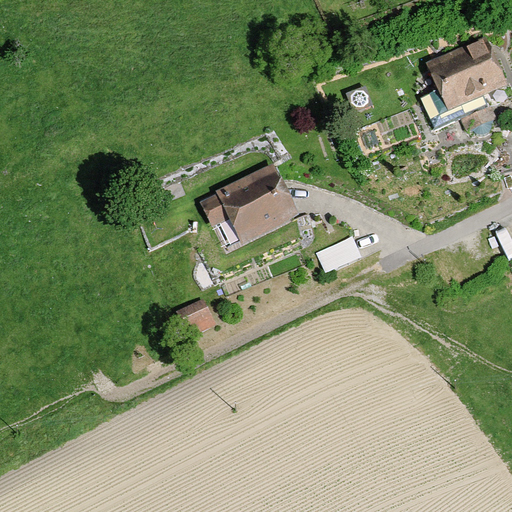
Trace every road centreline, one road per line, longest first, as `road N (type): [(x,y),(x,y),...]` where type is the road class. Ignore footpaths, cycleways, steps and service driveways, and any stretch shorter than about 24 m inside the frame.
road 1 (unknown): [(410,258),(390,238),(292,195)]
road 2 (residential): [(511,209),(395,266)]
